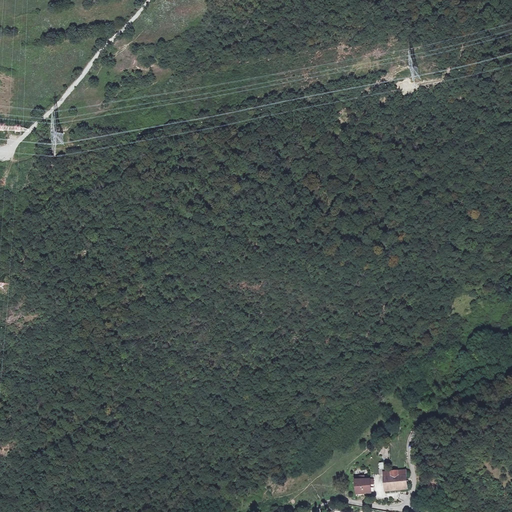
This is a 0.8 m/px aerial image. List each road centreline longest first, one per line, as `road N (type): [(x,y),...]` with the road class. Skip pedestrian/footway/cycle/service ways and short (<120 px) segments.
road 1 (track): [(148,0),(0,161)]
road 2 (unclassified): [(404,507),(413,490),(409,446),(416,428),(446,400),(511,367)]
